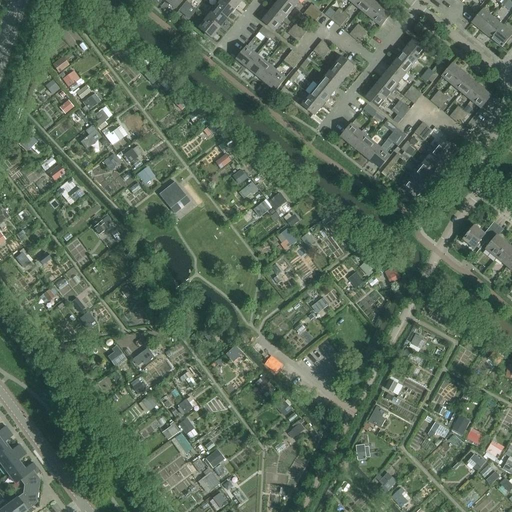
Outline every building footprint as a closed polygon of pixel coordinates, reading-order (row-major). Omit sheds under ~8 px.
[(181,0),(165,0),(165,1),(175,9),(181,0)] [(234,9),(223,0),(219,0),(213,8),(226,18),(234,9)] [(223,0),(234,9),(240,0),(223,0)] [(299,2),(295,0),(279,0),(278,1),(291,12),(299,2)] [(370,0),(354,0),(352,3),(361,11),(370,0)] [(374,0),(370,0),(361,11),(371,19),(382,6),(374,0)] [(278,1),(270,11),(283,21),(291,12),(278,1)] [(511,4),(507,1),(503,6),(509,10),(511,12),(511,4)] [(189,4),(185,2),(180,9),(183,12),(189,4)] [(476,3),(471,9),(475,13),(480,7),(476,3)] [(311,4),(307,9),(318,18),(322,13),(311,4)] [(391,14),(382,6),(371,19),(381,27),(391,14)] [(226,18),(213,8),(205,18),(218,28),(226,18)] [(318,18),(307,9),(303,14),(314,23),(318,18)] [(335,23),(344,13),(339,9),(330,19),(335,23)] [(483,9),(472,23),(482,31),(493,18),(483,9)] [(270,11),(262,21),(275,31),(283,21),(270,11)] [(344,13),(335,23),(340,27),(349,17),(344,13)] [(205,18),(197,27),(210,38),(218,28),(205,18)] [(493,18),(482,31),(492,39),(503,26),(493,18)] [(361,21),(349,35),(354,39),(363,29),(366,25),(361,21)] [(302,37),(306,32),(296,24),(292,29),(302,37)] [(511,35),(511,33),(503,26),(492,39),(502,48),(511,35)] [(273,35),(263,27),(259,32),(268,40),(270,38),(273,35)] [(302,37),(292,29),(288,34),(298,42),(302,37)] [(363,29),(354,39),(359,43),(368,33),(363,29)] [(280,41),(273,35),(270,38),(277,44),(280,41)] [(413,39),(405,49),(418,59),(426,50),(413,39)] [(74,45),(79,50),(84,45),(79,40),(74,45)] [(327,54),(332,49),(322,41),(318,46),(327,54)] [(327,54),(318,46),(313,51),(323,59),(327,54)] [(257,55),(247,47),(236,59),(246,67),(257,55)] [(418,59),(405,49),(397,59),(410,69),(418,59)] [(297,55),(292,51),(284,61),(289,65),(297,55)] [(257,55),(246,67),(256,75),(266,63),(257,55)] [(302,59),(297,55),(289,65),(294,69),(302,59)] [(56,70),(68,64),(65,57),(52,64),(56,70)] [(342,57),(334,66),(346,77),(354,67),(342,57)] [(410,69),(397,59),(389,68),(402,79),(410,69)] [(306,60),(305,61),(300,67),(304,70),(310,63),(306,60)] [(266,63),(256,75),(266,83),(276,70),(266,63)] [(462,72),(452,64),(442,77),(452,85),(462,72)] [(334,66),(326,76),(338,86),(346,77),(334,66)] [(434,73),(438,76),(444,69),(440,66),(434,73)] [(60,77),(79,99),(90,90),(83,81),(83,82),(72,68),(60,77)] [(402,79),(389,68),(381,78),(394,89),(402,79)] [(276,70),(266,83),(275,91),(286,78),(276,70)] [(296,72),(290,79),(294,82),(300,75),(296,72)] [(472,80),(462,72),(452,85),(461,93),(472,80)] [(438,76),(434,73),(428,80),(432,83),(438,76)] [(326,76),(318,86),(330,96),(338,86),(326,76)] [(394,89),(381,78),(373,88),(386,98),(394,89)] [(294,82),(290,79),(284,86),(288,89),(291,91),(293,92),(296,88),(295,87),(292,85),(294,82)] [(472,80),(461,93),(471,101),(482,88),(472,80)] [(318,86),(310,95),(323,106),(330,96),(318,86)] [(418,99),(422,95),(412,86),(408,91),(418,99)] [(386,98),(373,88),(366,98),(378,108),(386,98)] [(482,88),(471,101),(481,109),(491,96),(482,88)] [(94,91),(84,96),(87,102),(83,104),(85,108),(99,101),(94,91)] [(418,99),(408,91),(404,96),(414,104),(418,99)] [(439,91),(430,101),(435,105),(444,95),(439,91)] [(177,94),(171,99),(179,109),(185,104),(177,94)] [(323,106),(310,95),(302,105),(315,115),(323,106)] [(444,95),(435,105),(440,109),(449,99),(444,95)] [(64,111),(72,104),(67,98),(59,104),(64,111)] [(400,101),(396,106),(406,114),(410,109),(400,101)] [(104,104),(90,114),(97,125),(112,116),(104,104)] [(377,112),(368,104),(363,110),(373,118),(377,112)] [(406,114),(396,106),(392,111),(402,119),(406,114)] [(458,106),(450,117),(454,121),(463,111),(458,106)] [(188,114),(192,121),(205,114),(201,107),(188,114)] [(468,114),(463,111),(454,121),(459,125),(468,114)] [(385,118),(377,112),(373,118),(380,124),(385,118)] [(110,130),(104,125),(99,132),(115,143),(126,129),(116,122),(110,130)] [(91,123),(84,127),(87,132),(82,135),(86,142),(98,136),(91,123)] [(423,123),(418,128),(428,136),(432,131),(423,123)] [(210,129),(203,124),(198,129),(205,135),(210,129)] [(351,124),(341,137),(351,145),(361,132),(351,124)] [(402,132),(397,128),(388,139),(393,143),(402,132)] [(418,128),(414,133),(424,141),(428,136),(418,128)] [(361,132),(351,145),(360,153),(371,140),(361,132)] [(407,136),(402,132),(393,143),(398,147),(407,136)] [(228,135),(221,139),(228,150),(234,147),(228,135)] [(26,149),(30,147),(26,139),(22,141),(26,149)] [(435,149),(447,159),(455,149),(443,139),(435,149)] [(381,148),(371,140),(360,153),(370,161),(381,148)] [(410,145),(407,142),(401,149),(404,152),(410,145)] [(390,156),(381,148),(370,161),(380,169),(390,156)] [(447,159),(435,149),(427,158),(439,169),(447,159)] [(220,166),(231,159),(225,150),(214,158),(220,166)] [(110,169),(120,161),(113,151),(102,158),(110,169)] [(397,154),(391,161),(394,164),(401,157),(397,154)] [(44,169),(55,162),(52,157),(41,164),(44,169)] [(427,158),(419,168),(431,178),(439,169),(427,158)] [(391,161),(383,171),(381,173),(387,178),(390,174),(388,172),(394,164),(391,161)] [(52,179),(64,170),(59,163),(47,171),(52,179)] [(143,184),(154,176),(145,164),(134,172),(143,184)] [(233,171),(236,181),(247,177),(243,167),(233,171)] [(431,178),(419,168),(411,178),(424,188),(431,178)] [(424,188),(411,178),(403,187),(416,198),(424,188)] [(80,188),(70,179),(58,192),(68,201),(80,188)] [(253,181),(237,187),(241,197),(257,190),(253,181)] [(174,182),(159,194),(170,208),(186,196),(174,182)] [(291,206),(278,189),(267,198),(280,214),(291,206)] [(186,196),(170,208),(174,213),(189,200),(186,196)] [(258,213),(271,208),(267,198),(254,202),(258,213)] [(294,209),(284,214),(289,224),(299,220),(294,209)] [(98,224),(92,228),(99,236),(108,229),(104,223),(110,218),(108,215),(101,221),(97,224),(98,224)] [(331,219),(325,221),(330,232),(335,229),(331,219)] [(485,242),(499,226),(494,222),(485,234),(474,225),(463,239),(474,248),(476,246),(480,249),(485,242)] [(282,248),(295,241),(287,226),(275,233),(282,248)] [(503,230),(499,226),(485,242),(489,245),(486,249),(496,258),(508,244),(498,236),(503,230)] [(511,247),(508,244),(496,258),(507,267),(511,260),(511,247)] [(22,267),(30,262),(22,250),(14,255),(22,267)] [(38,261),(42,266),(51,259),(46,252),(37,259),(34,261),(36,263),(38,261)] [(359,265),(366,275),(373,270),(366,260),(359,265)] [(355,286),(363,280),(355,270),(347,277),(355,286)] [(40,291),(43,301),(57,296),(54,286),(40,291)] [(317,294),(307,300),(315,312),(325,306),(317,294)] [(79,313),(85,308),(76,298),(71,302),(79,313)] [(225,351),(233,361),(242,353),(234,343),(225,351)] [(147,345),(141,348),(147,359),(153,356),(147,345)] [(504,358),(495,350),(488,358),(497,366),(504,358)] [(131,354),(134,365),(143,362),(140,351),(131,354)] [(281,365),(271,357),(266,364),(276,372),(281,365)] [(392,379),(388,386),(394,389),(397,382),(392,379)] [(138,380),(131,384),(138,394),(145,389),(138,380)] [(140,400),(148,411),(156,405),(148,394),(140,400)] [(176,403),(180,413),(192,408),(188,399),(176,403)] [(367,419),(380,425),(387,410),(374,404),(367,419)] [(458,412),(451,427),(464,432),(470,417),(458,412)] [(180,423),(184,432),(191,429),(187,419),(180,423)] [(293,440),(305,429),(298,422),(286,433),(293,440)] [(433,438),(443,429),(437,422),(426,431),(433,438)] [(160,431),(167,440),(178,431),(171,423),(160,431)] [(0,429),(0,437),(9,431),(5,426),(0,429)] [(473,427),(468,435),(479,443),(485,435),(473,427)] [(12,436),(9,431),(0,437),(0,451),(7,446),(4,442),(12,436)] [(180,458),(190,453),(181,433),(170,438),(180,458)] [(277,453),(286,450),(283,442),(275,445),(277,453)] [(10,450),(7,446),(0,451),(0,463),(1,465),(22,449),(19,444),(10,450)] [(497,460),(502,451),(490,444),(485,452),(497,460)] [(26,454),(22,449),(1,465),(8,474),(21,464),(18,460),(26,454)] [(210,467),(224,460),(219,449),(205,457),(210,467)] [(474,452),(466,460),(478,470),(485,462),(474,452)] [(508,458),(507,460),(508,460),(503,468),(511,472),(511,458),(509,457),(508,459),(508,458)] [(24,469),(21,464),(8,474),(15,484),(20,480),(33,470),(36,468),(32,463),(24,469)] [(478,473),(489,485),(499,475),(489,463),(478,473)] [(33,470),(20,480),(24,485),(23,489),(37,491),(38,480),(35,476),(36,475),(33,470)] [(209,490),(218,485),(210,472),(201,477),(209,490)] [(511,482),(505,477),(498,487),(505,493),(511,484),(511,482)] [(389,498),(403,511),(409,505),(406,502),(410,497),(399,487),(389,498)] [(23,494),(17,497),(27,510),(32,506),(31,505),(35,503),(37,491),(23,489),(23,494)] [(219,508),(227,504),(220,491),(212,495),(219,508)] [(207,498),(213,510),(218,508),(212,496),(207,498)] [(17,497),(8,504),(13,511),(24,511),(27,510),(17,497)]
